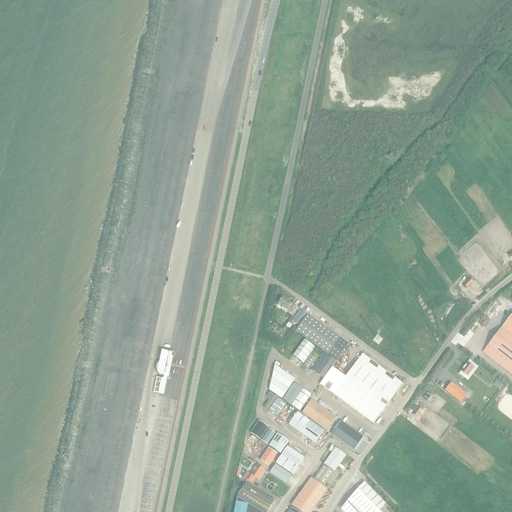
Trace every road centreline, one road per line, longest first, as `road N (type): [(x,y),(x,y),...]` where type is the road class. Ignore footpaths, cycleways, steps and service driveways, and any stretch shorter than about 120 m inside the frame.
road 1 (secondary): [(167,511),(276,0)]
road 2 (residential): [(416,383),(267,279)]
road 3 (residential): [(318,455),(258,412),(274,357),(315,384)]
road 4 (unclassified): [(421,376),(477,305),(511,276)]
